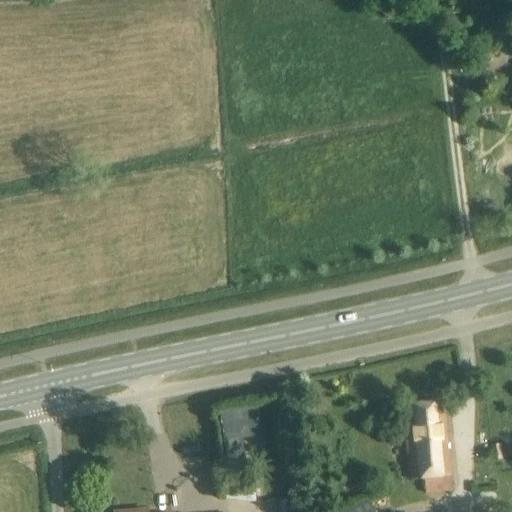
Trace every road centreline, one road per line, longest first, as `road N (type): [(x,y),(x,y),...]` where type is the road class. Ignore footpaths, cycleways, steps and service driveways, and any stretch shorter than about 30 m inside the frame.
road 1 (secondary): [(511,288),(45,387)]
road 2 (unclassified): [(56,511),(45,387)]
